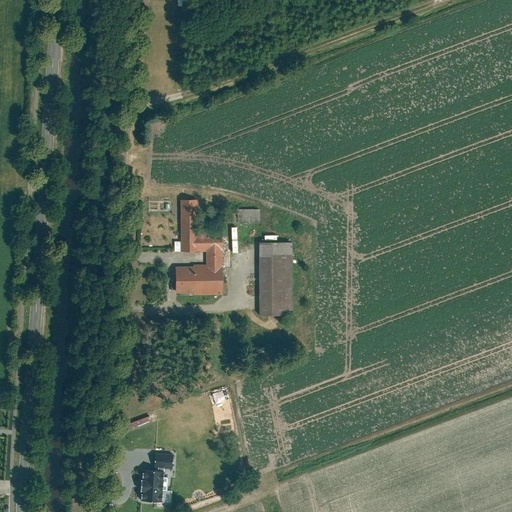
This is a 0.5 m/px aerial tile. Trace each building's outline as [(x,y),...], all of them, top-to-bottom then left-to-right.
[(199,198),(180,198),(180,241),(175,241),(175,251),(206,250),(206,265),(175,265),(175,292),(223,291),(222,229),(199,229),(199,198)] [(260,208),(238,208),(238,213),(223,213),(222,223),(260,223),(260,208)] [(292,242),(259,242),(260,315),(293,314),(292,242)] [(214,395),(218,404),(226,401),(223,392),(214,395)] [(175,470),(176,454),(146,452),(146,464),(141,463),(140,491),(145,491),(145,500),(166,501),(168,470),(175,470)]
